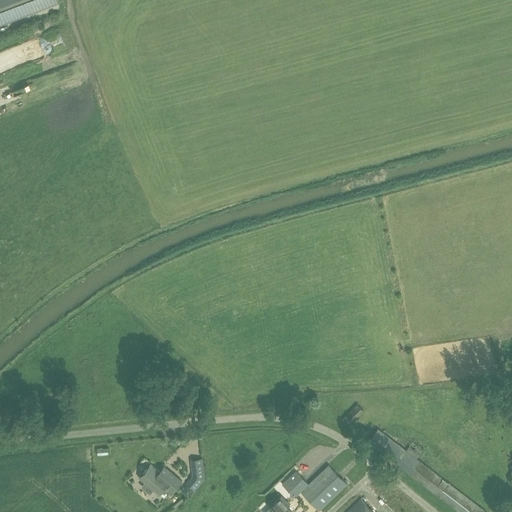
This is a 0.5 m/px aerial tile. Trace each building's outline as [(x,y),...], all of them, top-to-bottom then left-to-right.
[(0,0),(0,19),(51,0),(0,0)] [(78,61),(29,78),(33,89),(82,73),(78,61)] [(17,410),(21,418),(38,410),(34,402),(17,410)] [(342,419),(348,426),(364,410),(357,404),(342,419)] [(411,476),(458,511),(486,511),(451,484),(417,458),(397,442),(378,429),(368,442),(411,476)] [(204,479),(202,459),(196,459),(192,460),(194,474),(193,477),(187,483),(193,489),(195,490),(204,479)] [(139,477),(159,495),(166,486),(172,492),(182,481),(164,466),(159,471),(151,464),(139,477)] [(301,492),(320,511),(348,484),(329,464),(309,484),(296,470),(282,484),(295,497),(301,492)] [(269,507),(273,511),(291,511),(292,511),(287,506),(290,504),(282,496),(269,507)] [(374,511),(361,498),(346,511),(374,511)]
